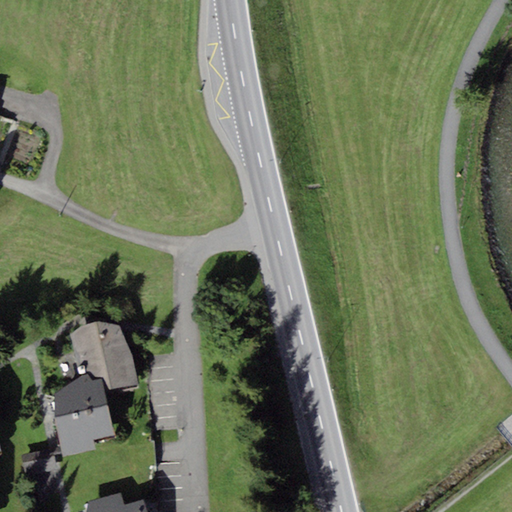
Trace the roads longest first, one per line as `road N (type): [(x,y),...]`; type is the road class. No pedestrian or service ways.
road 1 (secondary): [(232,0),(342,511)]
road 2 (track): [(507,0),(471,66),(451,127),(448,195),(462,292),(511,372)]
